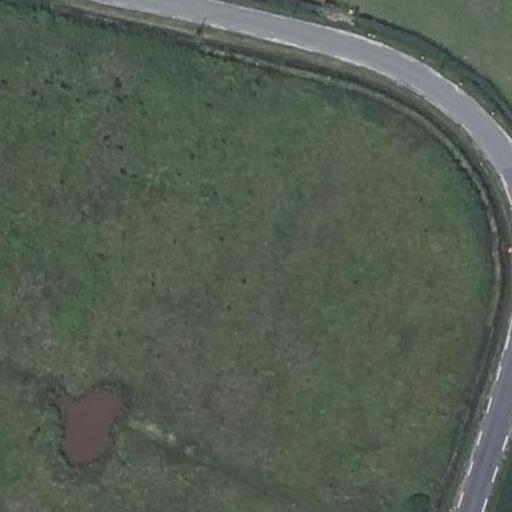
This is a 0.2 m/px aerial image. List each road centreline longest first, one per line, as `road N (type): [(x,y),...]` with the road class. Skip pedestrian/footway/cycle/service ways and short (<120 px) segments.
road 1 (unclassified): [(511,167),(449,93),(374,56),(154,0)]
road 2 (unclassified): [(511,378),(468,511)]
